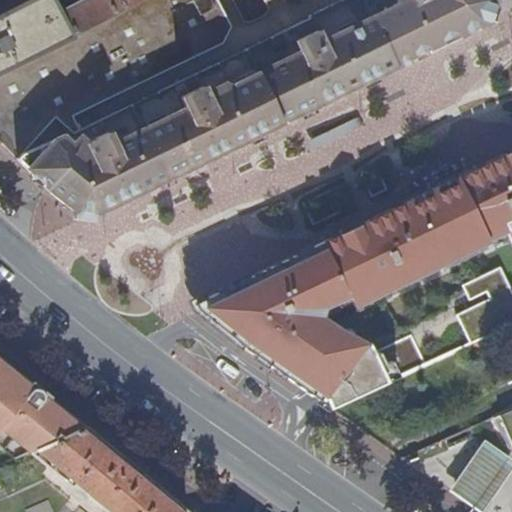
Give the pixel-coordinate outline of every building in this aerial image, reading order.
[(0,72),(0,143),(44,189),(83,220),(490,21),(492,13),(483,0),(140,0),(72,35),(0,72)] [(0,72),(72,35),(59,9),(54,0),(30,0),(0,16),(0,72)] [(77,0),(59,9),(72,35),(140,0),(77,0)] [(483,0),(492,13),(494,6),(490,0),(483,0)] [(358,116),(308,140),(310,145),(312,149),(363,125),(358,116)] [(504,223),(511,219),(511,149),(195,301),(308,391),(316,397),(331,409),(388,383),(368,344),(322,315),(504,223)] [(511,291),(501,267),(463,283),(473,305),(456,313),(469,343),(511,324),(511,291)] [(389,348),(403,367),(421,354),(407,335),(389,348)] [(28,453),(82,427),(83,426),(0,358),(0,446),(15,459),(28,453)] [(511,409),(495,417),(511,452),(511,409)] [(174,502),(82,427),(28,453),(68,486),(71,483),(106,511),(180,511),(181,511),(172,505),(174,502)] [(68,486),(99,511),(106,511),(71,483),(68,486)] [(52,511),(49,501),(28,506),(29,511),(52,511)]
